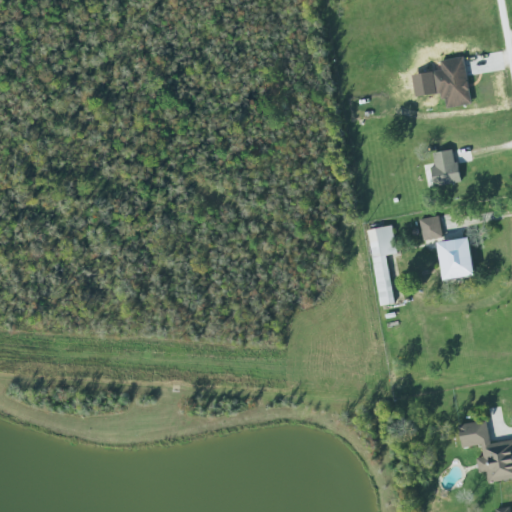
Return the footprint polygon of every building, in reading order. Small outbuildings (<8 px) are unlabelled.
[(439,61),(462,57),(470,104),(446,108),(444,99),(440,100),(439,94),(435,94),(431,72),(441,70),(439,61)] [(432,154),(434,167),(429,168),(430,170),(423,171),(426,188),(461,182),(457,163),(454,163),(451,150),(432,154)] [(423,241),(442,237),(437,216),(418,220),(423,241)] [(379,307),(393,304),(386,256),(396,254),(391,226),(367,230),(379,307)] [(474,276),(468,238),(436,243),(442,281),(474,276)] [(457,426),(461,449),(481,445),(483,458),(476,460),(478,474),(486,472),(487,483),(511,479),(511,440),(489,444),(486,421),(457,426)]
